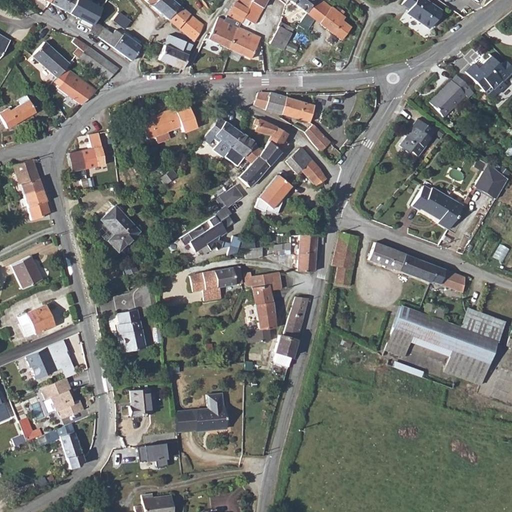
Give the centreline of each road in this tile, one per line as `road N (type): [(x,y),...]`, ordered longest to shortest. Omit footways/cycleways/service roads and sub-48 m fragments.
road 1 (unclassified): [(54,146),(52,177),(97,356),(106,427),(92,468),(35,511)]
road 2 (unclassified): [(316,286),(266,511)]
road 3 (residential): [(335,212),(511,286)]
road 4 (unclassified): [(316,286),(245,264),(197,269),(164,284)]
road 5 (residential): [(132,75),(90,40),(11,0)]
road 6 (tertiary): [(510,0),(394,76)]
road 7 (tertiary): [(394,76),(270,85)]
road 8 (unclassified): [(394,76),(393,96),(344,188)]
